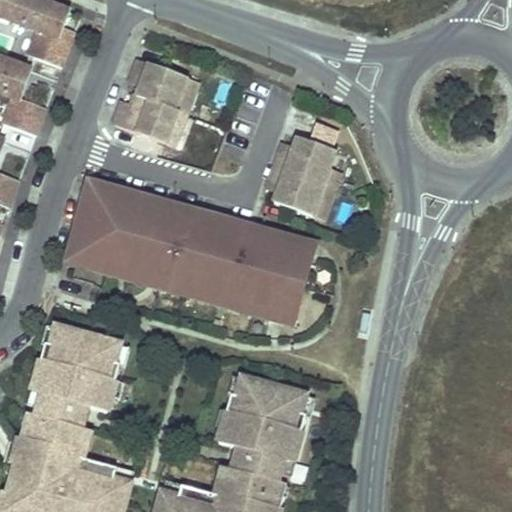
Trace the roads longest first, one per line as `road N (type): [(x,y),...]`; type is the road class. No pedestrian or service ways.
road 1 (residential): [(131,0),(24,306),(0,336)]
road 2 (secondary): [(368,511),(381,396),(437,181)]
road 3 (residential): [(390,85),(156,0)]
